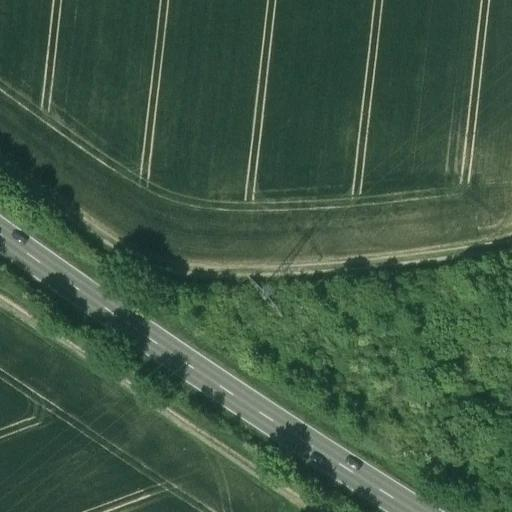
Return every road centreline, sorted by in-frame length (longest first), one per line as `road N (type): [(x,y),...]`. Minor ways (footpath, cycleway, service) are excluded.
road 1 (track): [(511,243),(161,276),(0,161)]
road 2 (primary): [(420,511),(0,232)]
road 3 (track): [(331,511),(0,286)]
